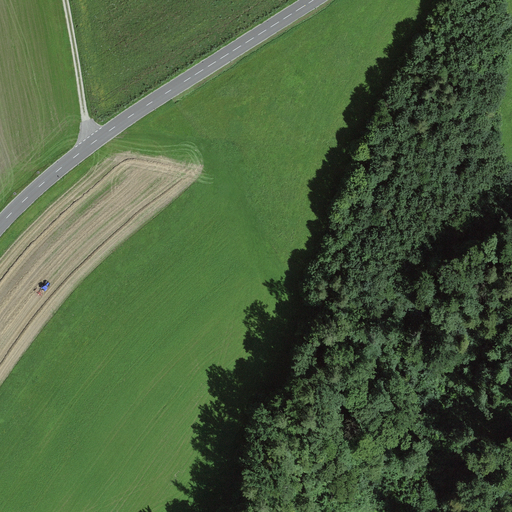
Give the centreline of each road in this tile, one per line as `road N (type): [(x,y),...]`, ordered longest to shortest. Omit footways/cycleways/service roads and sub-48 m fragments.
road 1 (tertiary): [(0,224),(124,120),(313,0)]
road 2 (track): [(66,0),(91,144)]
